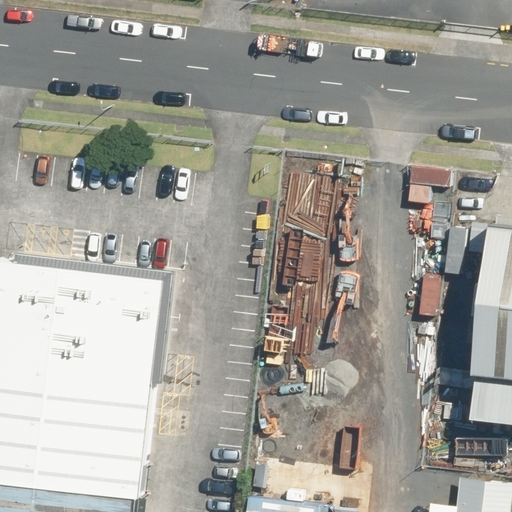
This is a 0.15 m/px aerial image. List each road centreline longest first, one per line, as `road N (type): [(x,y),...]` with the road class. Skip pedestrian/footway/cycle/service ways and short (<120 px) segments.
road 1 (unclassified): [(0,40),(511,98)]
road 2 (unknown): [(225,191),(175,511)]
road 3 (unknown): [(0,152),(48,170),(225,191)]
road 4 (unknown): [(243,68),(225,191)]
